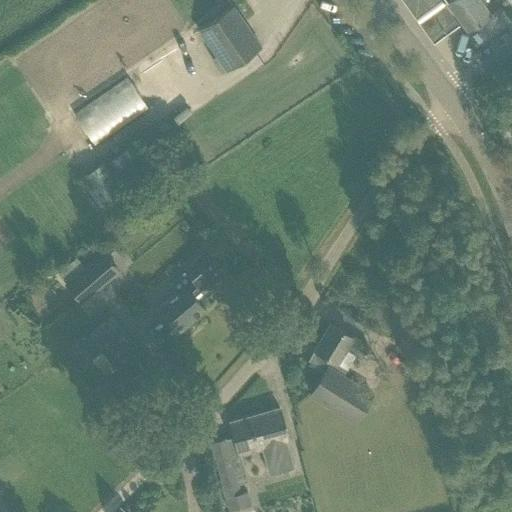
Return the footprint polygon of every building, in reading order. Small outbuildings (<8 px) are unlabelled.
[(444,0),(401,0),(434,45),(462,24),(444,0)] [(511,0),(444,0),(462,24),(467,30),(500,6),(511,20),(511,18),(511,0)] [(197,30),(215,55),(226,71),(261,47),(232,6),(197,30)] [(92,140),(150,110),(133,77),(75,107),(92,140)] [(103,254),(65,287),(80,304),(118,271),(103,254)] [(155,311),(170,329),(175,335),(205,309),(195,298),(202,292),(205,296),(224,280),(202,254),(183,270),(192,281),(186,286),(185,285),(155,311)] [(80,343),(78,345),(90,359),(92,358),(100,351),(105,357),(115,368),(137,349),(111,317),(103,324),(80,343)] [(310,394),(355,422),(373,391),(344,373),(354,356),(360,359),(368,347),(330,324),(314,350),(333,361),(329,368),(327,367),(310,394)] [(224,438),(210,442),(223,487),(237,483),(234,473),(244,471),(239,455),(262,449),(268,472),(290,466),(284,443),(288,441),(279,408),(229,421),(235,442),(226,444),(224,438)] [(240,493),(225,497),(229,511),(250,505),(246,491),(240,493)]
